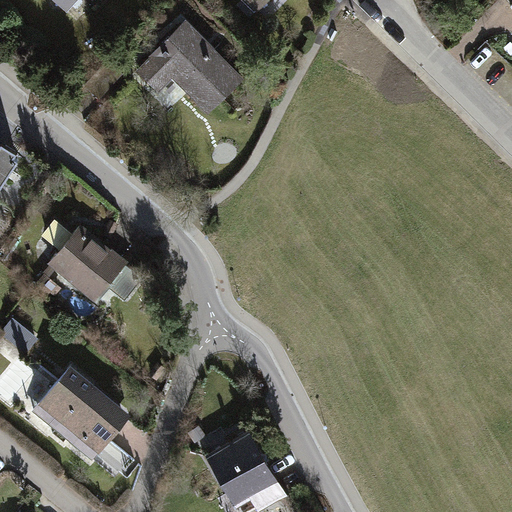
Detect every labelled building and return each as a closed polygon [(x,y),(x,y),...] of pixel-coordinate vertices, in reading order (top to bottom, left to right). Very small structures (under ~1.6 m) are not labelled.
[(251,61),(193,4),(170,28),(147,52),(168,73),(179,61),(216,97),(251,61)] [(0,124),(0,183),(27,142),(0,124)] [(113,228),(89,210),(58,250),(104,284),(134,243),(113,228)] [(125,264),(109,286),(126,299),(142,277),(125,264)] [(7,330),(27,347),(39,334),(18,316),(7,330)] [(127,409),(72,362),(35,405),(90,452),(110,429),(127,409)] [(259,505),(288,488),(272,461),(250,426),(207,452),(238,502),(252,494),(259,505)]
